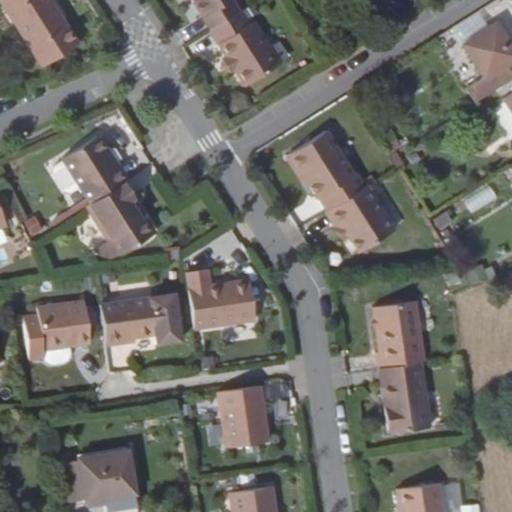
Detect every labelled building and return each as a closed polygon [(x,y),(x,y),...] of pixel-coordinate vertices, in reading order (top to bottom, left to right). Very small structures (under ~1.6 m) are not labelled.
[(78,46),(49,0),(0,0),(42,68),(78,46)] [(193,0),(213,30),(241,12),(233,0),(193,0)] [(241,12),(213,30),(229,56),(225,58),(223,64),(227,70),(233,71),(237,69),(247,85),(280,64),(254,21),(249,25),(241,12)] [(511,46),(497,24),(466,44),(487,78),(476,85),(483,97),(511,78),(511,46)] [(377,136),(388,154),(399,147),(388,129),(377,136)] [(323,198),(330,209),(364,187),(358,176),(354,177),(326,133),(290,155),(319,200),(323,198)] [(89,203),(126,180),(116,166),(97,136),(61,159),(89,203)] [(111,150),(108,151),(116,166),(119,164),(121,159),(116,151),(111,150)] [(136,197),(126,180),(89,203),(85,206),(107,241),(111,239),(122,255),(151,237),(150,234),(154,226),(148,217),(139,217),(129,201),(136,197)] [(396,231),(367,186),(364,187),(330,209),(326,212),(337,230),(341,227),(349,239),(359,255),(396,231)] [(456,202),(463,217),(491,204),(484,189),(456,202)] [(341,227),(337,230),(345,242),(349,239),(341,227)] [(484,267),(472,273),(476,283),(489,277),(484,267)] [(189,300),(195,341),(256,332),(250,291),(189,300)] [(99,305),(104,343),(154,336),(155,346),(180,342),(174,295),(149,298),(99,305)] [(83,302),(36,308),(37,316),(22,317),(28,361),(42,359),(46,363),(51,365),(63,364),(67,360),(69,355),(68,348),(89,345),(83,302)] [(416,307),(375,322),(378,346),(375,346),(377,363),(418,357),(423,356),(416,307)] [(213,356),(202,357),(204,367),(215,366),(213,356)] [(418,357),(377,363),(386,430),(429,424),(418,357)] [(257,380),(214,387),(222,443),(266,437),(257,380)] [(74,453),(81,494),(130,488),(123,446),(74,453)] [(398,511),(436,511),(432,478),(394,483),(398,511)] [(226,488),(229,511),(273,511),(268,482),(226,488)]
